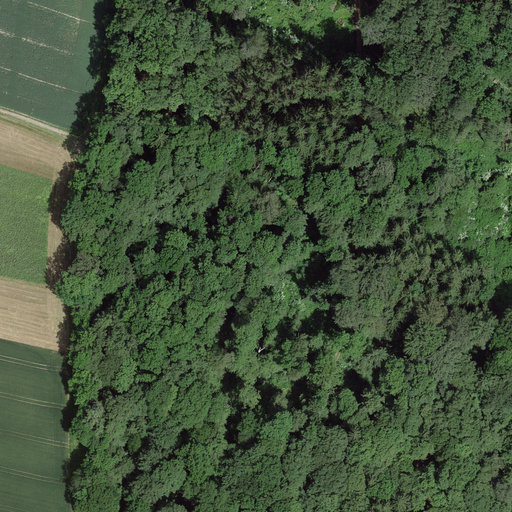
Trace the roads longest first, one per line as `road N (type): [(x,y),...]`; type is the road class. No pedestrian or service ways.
road 1 (track): [(358,511),(344,404),(392,258),(386,59),(372,0)]
road 2 (track): [(188,511),(137,398),(100,284),(91,162)]
road 3 (track): [(344,404),(376,409),(401,427),(443,511)]
